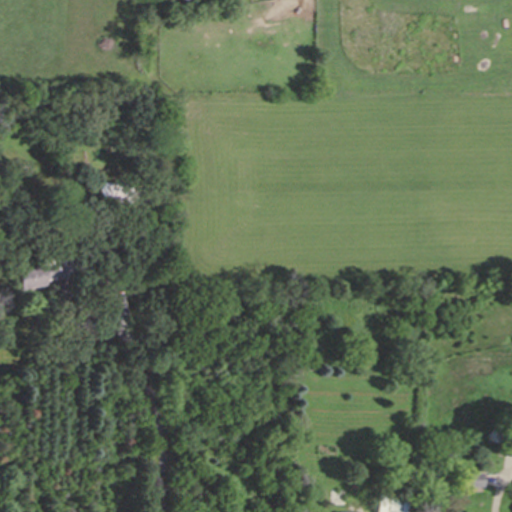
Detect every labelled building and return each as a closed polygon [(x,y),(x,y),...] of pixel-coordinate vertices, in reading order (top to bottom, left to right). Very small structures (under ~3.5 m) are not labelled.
[(97,201),(95,183),(127,181),(128,199),(97,201)] [(64,252),(65,254),(86,250),(89,265),(69,270),(70,274),(55,277),(53,271),(41,274),(42,280),(16,286),(13,270),(49,262),(47,256),(64,252)] [(493,441),(495,441),(497,443),(498,446),(496,449),(493,451),(491,451),(488,449),(487,446),(489,442),(493,441)] [(449,455),(438,455),(439,444),(449,444),(449,455)] [(462,487),(462,474),(477,474),(477,487),(462,487)] [(404,511),(372,511),(372,494),(404,495),(404,511)]
